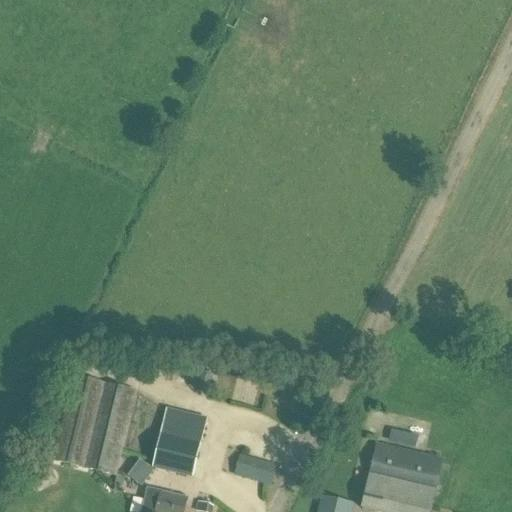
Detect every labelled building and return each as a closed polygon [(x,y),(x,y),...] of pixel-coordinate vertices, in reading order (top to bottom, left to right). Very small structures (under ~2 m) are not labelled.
[(74,379),(53,465),(118,481),(138,394),(74,379)] [(169,412),(153,472),(195,482),(208,421),(169,412)] [(372,445),(365,476),(433,492),(436,482),(440,461),(372,445)] [(239,459),(235,479),(272,488),(276,467),(239,459)] [(143,488),(153,474),(140,464),(129,477),(143,488)] [(56,485),(50,471),(30,481),(37,494),(56,485)] [(365,476),(357,511),(356,511),(428,511),(433,492),(365,476)] [(185,511),(187,503),(148,494),(144,511),(185,511)] [(318,499),(315,511),(348,511),(349,507),(318,499)]
